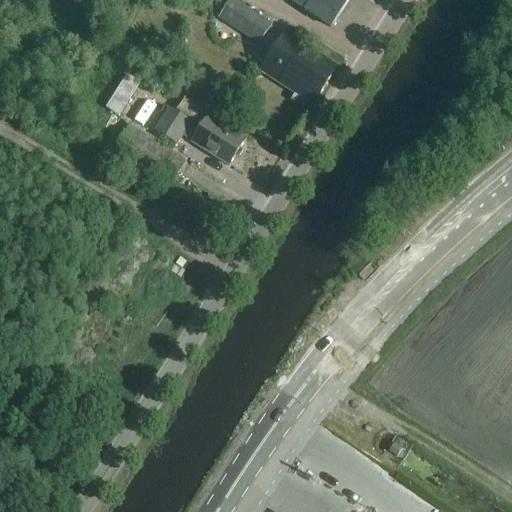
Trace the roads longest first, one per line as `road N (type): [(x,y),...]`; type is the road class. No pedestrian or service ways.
road 1 (unclassified): [(80,511),(404,0)]
road 2 (primary): [(217,511),(314,373),(451,224),(511,175)]
road 3 (track): [(220,290),(133,206),(0,125)]
road 4 (track): [(338,391),(511,498)]
